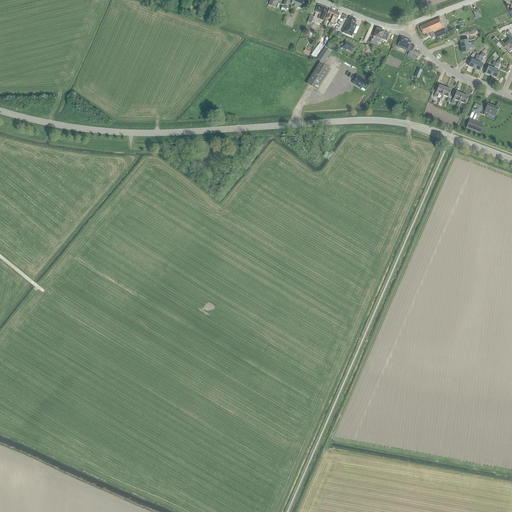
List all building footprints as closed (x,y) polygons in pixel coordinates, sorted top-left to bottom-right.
[(291,4),(301,8),(305,1),(302,0),(284,0),(283,4),(288,6),(290,0),(292,1),(291,4)] [(327,9),(318,5),(315,12),(320,14),(318,19),(323,21),(324,17),(324,16),(327,9)] [(329,9),(325,18),(331,20),(329,24),(332,25),(333,25),(334,21),(335,21),(337,18),(339,13),(329,9)] [(341,31),(352,36),(356,26),(354,25),(356,20),(349,17),(347,22),(346,22),(343,29),(342,29),(341,31)] [(431,38),(435,36),(436,38),(446,34),(439,18),(420,27),(423,35),(429,33),(431,38)] [(384,31),(376,29),(373,37),(374,37),(373,39),(371,39),(370,42),(376,44),(377,41),(387,44),(386,46),(389,47),(392,40),(388,38),(389,35),(384,33),(384,31)] [(415,50),(416,48),(412,46),(410,45),(411,42),(401,37),(397,47),(407,51),(405,54),(414,59),(416,56),(418,57),(421,53),(415,50)] [(353,45),(346,41),(341,48),(346,51),(347,50),(352,53),(355,48),(352,46),(353,45)] [(511,49),(511,47),(507,42),(504,45),(501,41),(499,43),(503,46),(509,53),(511,49)] [(319,44),(311,55),(317,58),(324,48),(319,44)] [(475,45),(461,47),(462,53),(469,52),(469,49),(475,48),(475,45)] [(316,60),(323,64),(331,51),(325,47),(316,60)] [(468,66),(474,69),(479,56),(477,55),(475,61),(471,60),(468,66)] [(482,57),(479,56),(474,69),(480,71),(483,64),(479,63),(482,57)] [(306,84),(316,90),(330,69),(319,62),(306,84)] [(499,64),(496,63),(495,67),(494,69),(491,76),(496,78),(499,71),(496,70),(497,68),(499,64)] [(488,66),(485,73),(491,76),(494,69),(488,66)] [(357,75),(352,83),(359,88),(360,87),(365,90),(369,84),(365,82),(366,81),(357,75)] [(445,88),(444,88),(439,85),(436,92),(434,97),(436,97),(438,93),(441,95),(442,95),(445,88)] [(451,90),(445,88),(442,95),(441,95),(440,99),(442,100),(444,96),(448,97),(451,90)] [(459,102),(462,95),(456,92),(453,99),(451,103),(453,104),(455,100),(458,101),(459,102)] [(468,97),(462,95),(459,102),(458,101),(457,106),(459,106),(461,102),(465,104),(468,97)] [(483,115),(487,116),(488,113),(495,116),(498,109),(488,104),(483,115)] [(466,129),(480,134),(483,125),(470,120),(466,129)]
